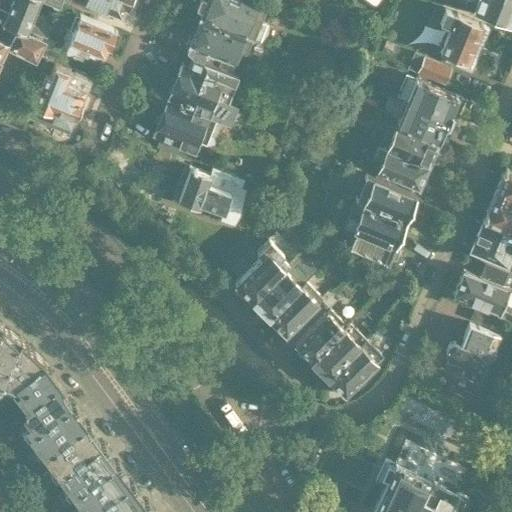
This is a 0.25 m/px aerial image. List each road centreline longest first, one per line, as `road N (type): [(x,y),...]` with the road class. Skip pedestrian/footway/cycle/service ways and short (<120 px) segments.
road 1 (residential): [(511,76),(387,378),(365,404),(320,418)]
road 2 (residential): [(232,429),(131,289),(86,242),(0,186)]
road 3 (tertiary): [(208,511),(74,333),(0,264)]
road 4 (residential): [(158,0),(83,151),(52,166),(0,142)]
road 5 (residential): [(238,314),(317,404),(320,418)]
